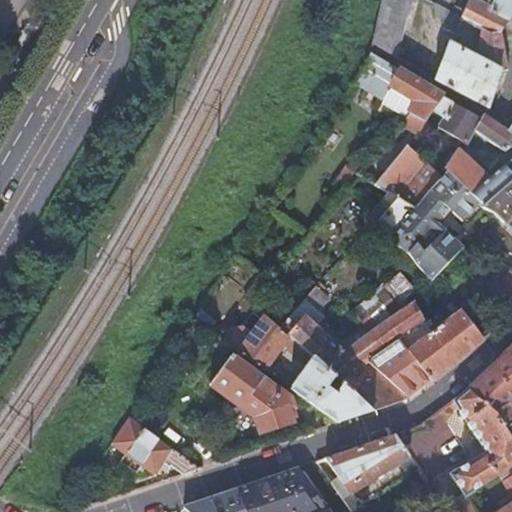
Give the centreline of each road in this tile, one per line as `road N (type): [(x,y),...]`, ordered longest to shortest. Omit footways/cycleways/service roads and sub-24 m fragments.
road 1 (residential): [(122,511),(417,408),(511,330)]
road 2 (residential): [(40,107),(101,0)]
